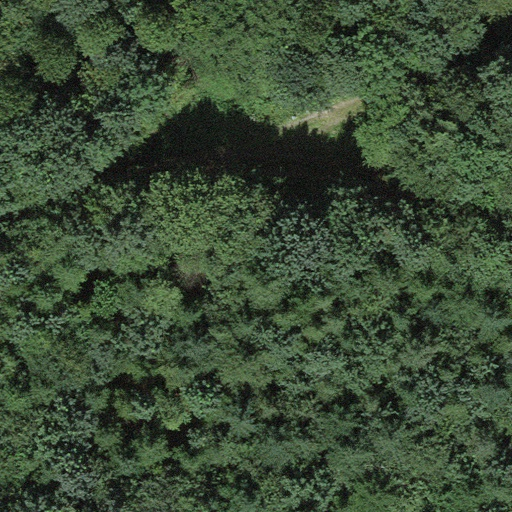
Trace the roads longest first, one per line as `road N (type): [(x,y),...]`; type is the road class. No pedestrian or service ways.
road 1 (track): [(0,225),(260,145),(331,162),(511,236)]
road 2 (track): [(260,145),(511,60)]
